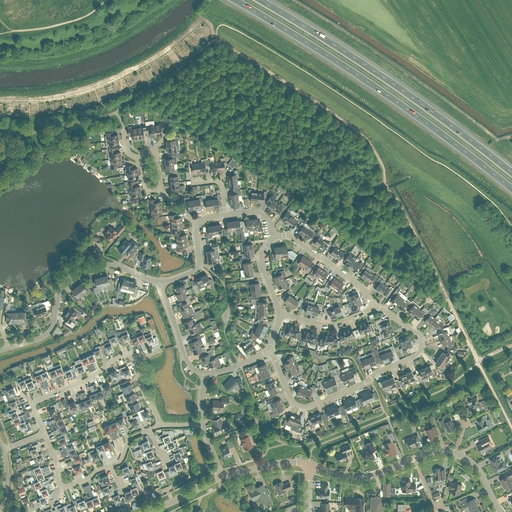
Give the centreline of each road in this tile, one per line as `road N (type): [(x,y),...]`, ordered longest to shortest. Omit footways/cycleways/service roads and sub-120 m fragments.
road 1 (motorway): [(234,0),(350,68),(511,189)]
road 2 (motorway): [(511,172),(259,0)]
road 3 (residential): [(270,350),(291,400),(311,405),(419,353),(419,336),(373,307)]
road 4 (residential): [(7,348),(49,332),(60,290),(83,268),(113,264),(161,283)]
road 5 (residential): [(373,307),(365,289),(293,237),(273,236)]
